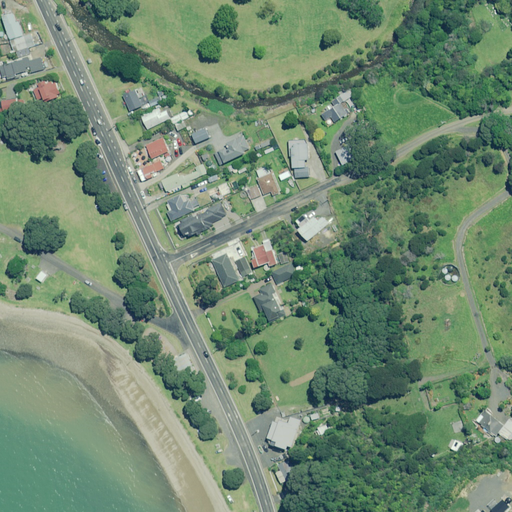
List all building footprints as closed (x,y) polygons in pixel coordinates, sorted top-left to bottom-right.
[(11,41),(24,36),(19,21),(17,22),(14,12),(3,16),(2,13),(0,13),(0,22),(1,25),(5,24),(11,41)] [(24,36),(11,41),(14,52),(16,51),(19,58),(31,53),(29,48),(36,45),(32,34),(24,36)] [(0,65),(0,68),(2,78),(7,76),(8,79),(17,77),(16,74),(27,71),(27,67),(30,66),(32,73),(45,69),(42,57),(30,61),(29,58),(0,65)] [(37,83),(39,88),(34,90),(38,100),(44,98),(46,103),(48,102),(60,97),(59,94),(61,93),(56,82),(52,84),(51,83),(47,84),(45,80),(37,83)] [(142,88),(137,90),(124,95),(126,100),(121,101),(124,107),(128,105),(130,111),(143,106),(140,98),(145,96),(142,88)] [(345,102),(349,109),(357,105),(353,97),(354,96),(349,89),(328,103),(331,107),(322,113),(327,120),(332,117),(335,122),(348,114),(342,104),(345,102)] [(163,102),(160,96),(149,101),(151,107),(163,102)] [(23,97),(18,98),(0,101),(0,111),(20,109),(24,108),(23,97)] [(162,113),(159,108),(142,116),(148,129),(171,118),(167,110),(162,113)] [(189,117),(186,111),(171,119),(178,131),(186,127),(183,120),(189,117)] [(211,137),(207,128),(192,134),(196,144),(211,137)] [(251,149),(245,135),(225,144),(227,148),(215,153),(220,165),(246,153),(245,151),(251,149)] [(146,145),(152,159),(165,153),(166,158),(172,155),(164,138),(146,145)] [(269,139),(261,143),(263,148),(272,145),(269,139)] [(295,168),(307,167),(306,160),(311,159),(309,143),(293,145),(295,168)] [(357,159),(351,145),(336,151),(342,165),(357,159)] [(164,168),(161,161),(138,170),(143,182),(158,176),(156,172),(164,168)] [(196,167),(197,171),(185,176),(184,174),(179,176),(178,174),(161,181),(166,192),(169,190),(171,194),(192,185),(190,181),(207,174),(203,164),(196,167)] [(256,177),(264,197),(268,195),(267,194),(272,192),(274,196),(281,193),(268,165),(255,170),(258,177),(256,177)] [(307,167),(295,168),(296,178),(310,177),(309,167),(307,167)] [(291,176),(289,171),(279,175),(282,180),(291,176)] [(232,192),(228,182),(218,187),(222,196),(232,192)] [(262,194),(257,183),(245,189),(249,199),(253,197),(254,198),(262,194)] [(201,207),(212,202),(210,196),(218,193),(216,187),(196,196),(201,207)] [(185,203),(181,194),(169,200),(173,210),(168,213),(172,221),(195,210),(190,200),(185,203)] [(228,216),(221,203),(176,224),(182,237),(191,233),(193,237),(215,227),(213,223),(228,216)] [(330,223),(325,217),(319,221),(316,217),(301,229),(309,240),(330,223)] [(264,241),(265,245),(255,248),(254,246),(250,248),(256,268),(270,263),(271,266),(278,264),(270,239),(264,241)] [(290,262),(286,252),(279,254),(282,264),(290,262)] [(240,280),(227,253),(212,260),(226,287),(240,280)] [(253,273),(246,257),(236,261),(243,277),(253,273)] [(298,275),(292,263),(273,272),(278,283),(298,275)] [(280,299),(272,283),(259,290),(261,293),(253,298),(260,311),(264,309),(270,322),(281,317),(278,312),(283,310),(278,300),(280,299)] [(188,351),(174,360),(184,376),(198,367),(188,351)] [(472,419),(481,427),(495,438),(497,436),(499,434),(507,440),(510,437),(511,438),(511,420),(509,418),(504,425),(488,412),(482,407),(472,419)] [(296,473),(290,460),(279,465),(282,471),(277,473),(282,483),(287,480),(291,489),(297,487),(291,475),(296,473)]
